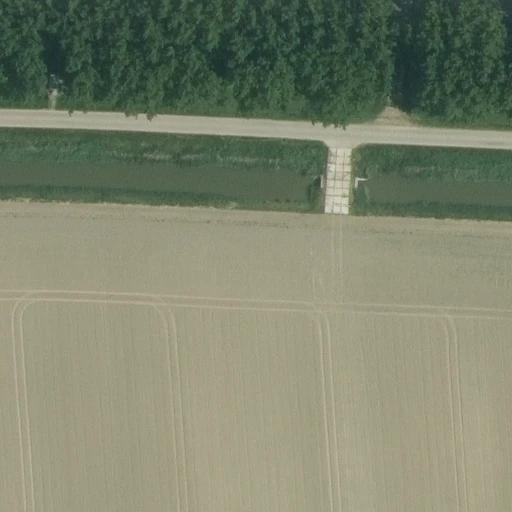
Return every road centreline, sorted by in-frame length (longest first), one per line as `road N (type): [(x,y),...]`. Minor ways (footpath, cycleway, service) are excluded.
road 1 (unclassified): [(0,117),(511,140)]
road 2 (track): [(398,10),(390,134)]
